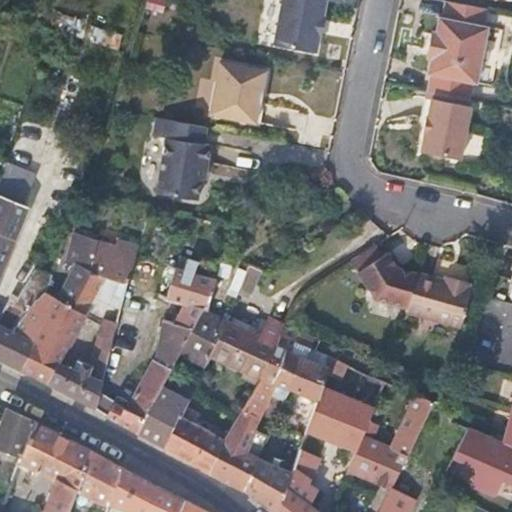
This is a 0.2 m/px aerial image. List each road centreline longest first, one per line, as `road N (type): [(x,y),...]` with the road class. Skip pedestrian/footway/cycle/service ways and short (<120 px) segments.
road 1 (residential): [(511,227),(364,197),(351,160),(384,0)]
road 2 (residential): [(229,511),(98,430),(0,382)]
road 3 (track): [(144,0),(100,133)]
